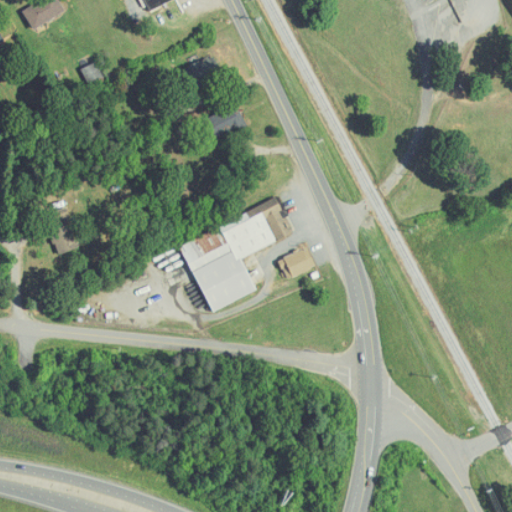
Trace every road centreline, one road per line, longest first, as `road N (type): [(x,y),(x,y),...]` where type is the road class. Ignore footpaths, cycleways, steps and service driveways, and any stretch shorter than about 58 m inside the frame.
road 1 (secondary): [(354,511),(371,417),(356,277),(339,224),(230,0)]
road 2 (residential): [(370,369),(0,325)]
road 3 (trunk): [(160,506),(0,465)]
road 4 (residential): [(371,396),(418,422),(478,511)]
